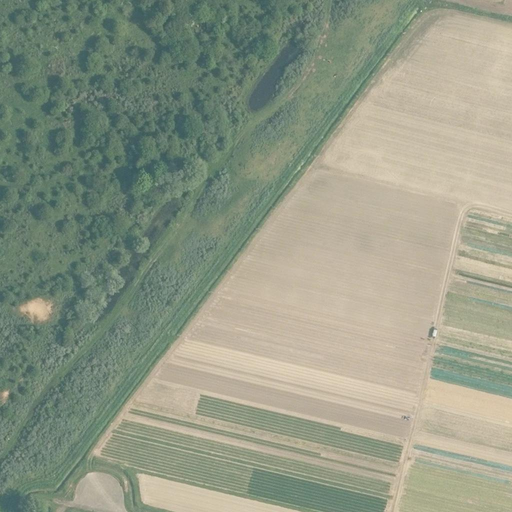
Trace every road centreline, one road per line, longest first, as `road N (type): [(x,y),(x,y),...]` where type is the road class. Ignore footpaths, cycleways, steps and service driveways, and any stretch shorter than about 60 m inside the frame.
road 1 (track): [(511,23),(434,7),(411,26),(321,153),(323,164),(465,200)]
road 2 (track): [(86,471),(93,450),(237,261),(305,173),(323,164)]
road 3 (track): [(392,511),(465,200),(511,212)]
